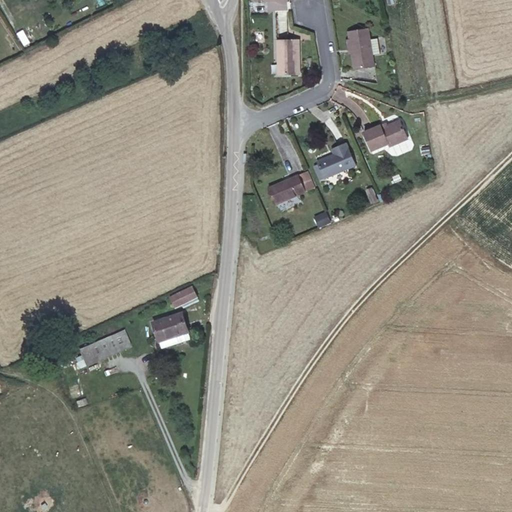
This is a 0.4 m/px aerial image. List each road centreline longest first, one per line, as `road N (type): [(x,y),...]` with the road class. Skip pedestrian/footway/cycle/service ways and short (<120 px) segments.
road 1 (track): [(511,156),(347,311),(223,505),(211,511)]
road 2 (tertiary): [(200,511),(233,122)]
road 3 (residential): [(310,10),(322,28),(330,79),(323,90),(260,119),(233,122)]
